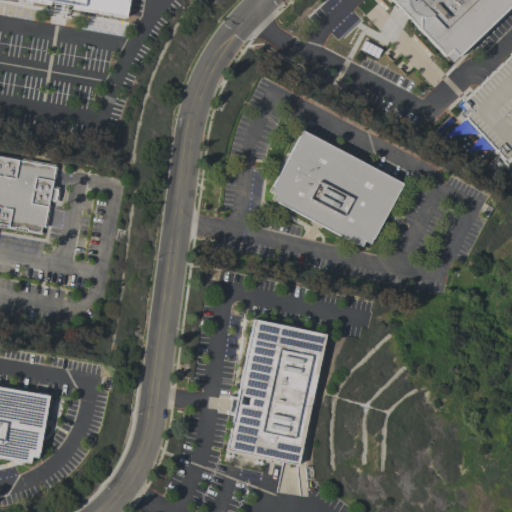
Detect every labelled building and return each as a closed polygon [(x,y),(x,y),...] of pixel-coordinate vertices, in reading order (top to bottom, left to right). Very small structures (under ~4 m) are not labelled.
[(126,0),(124,17),(69,7),(70,3),(53,0),(47,0),(47,3),(26,0),(126,0)] [(511,0),(455,56),(454,55),(449,61),(443,55),(443,56),(389,0),(511,0)] [(511,161),(508,165),(505,162),(501,165),(459,121),(462,118),(457,113),(462,109),(457,104),(511,50),(511,161)] [(400,183),(371,239),(370,238),(368,243),(362,240),(359,246),(270,199),(273,193),(268,191),(270,185),(299,130),(400,183)] [(0,154),(54,164),(53,166),(55,167),(51,187),(57,188),(57,193),(56,198),(54,202),(49,201),(43,227),(41,227),(39,234),(0,226),(0,154)] [(296,465),(282,462),(224,450),(231,415),(227,414),(223,413),(224,410),(227,410),(229,400),(226,399),(227,395),(229,395),(235,397),(251,319),(323,334),(296,465)] [(0,387),(46,395),(36,457),(29,456),(28,462),(23,461),(23,462),(0,458),(0,387)]
